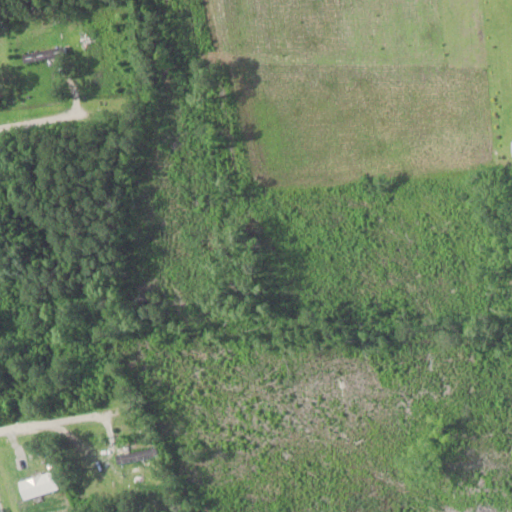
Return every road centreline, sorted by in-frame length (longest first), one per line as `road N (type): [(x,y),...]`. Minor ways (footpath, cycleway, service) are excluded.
road 1 (residential): [(140,405),(0,432)]
road 2 (residential): [(136,105),(0,125)]
